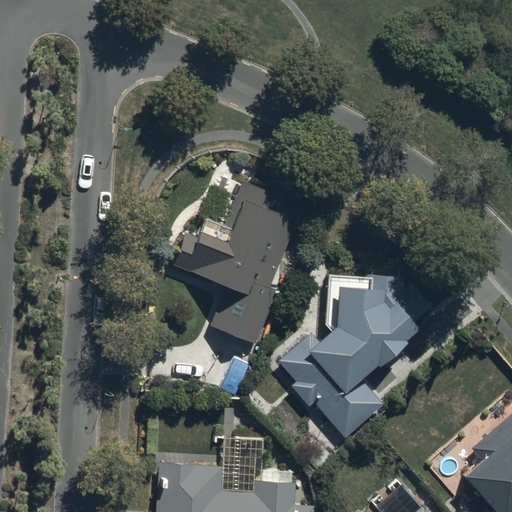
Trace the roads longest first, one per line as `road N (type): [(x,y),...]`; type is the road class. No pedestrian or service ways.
road 1 (residential): [(103,27),(369,145),(441,203),(511,277)]
road 2 (residential): [(103,27),(74,511)]
road 3 (residential): [(0,199),(11,0)]
